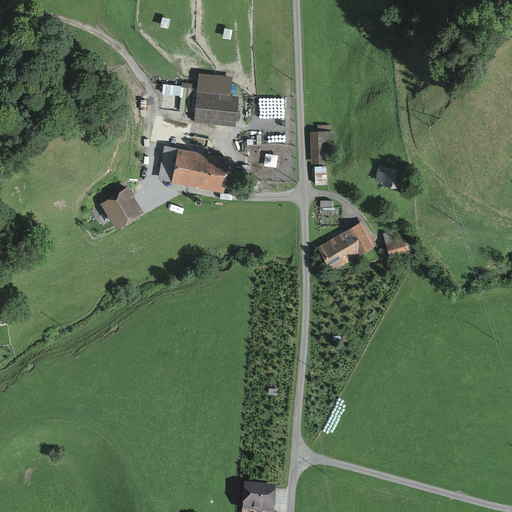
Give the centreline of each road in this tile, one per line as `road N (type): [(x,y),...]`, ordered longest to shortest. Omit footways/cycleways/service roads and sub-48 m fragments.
road 1 (unclassified): [(294,454),(304,349),(296,0)]
road 2 (unclassified): [(511,509),(294,454)]
